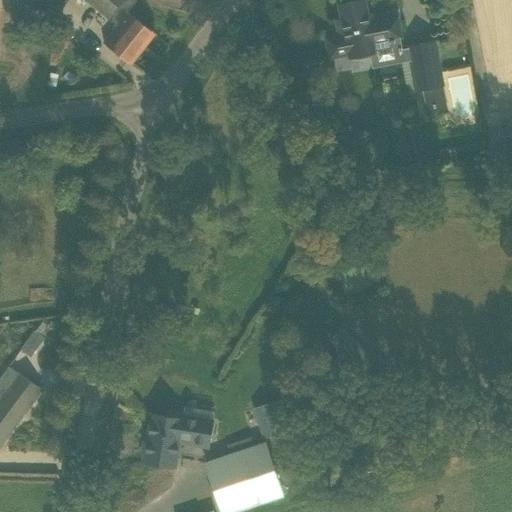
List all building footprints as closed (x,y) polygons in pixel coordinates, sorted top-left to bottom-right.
[(84,0),(85,1),(117,26),(105,42),(128,61),(152,31),(128,12),(137,1),(135,0),(84,0)] [(375,44),(396,39),(391,20),(370,25),(369,19),(364,0),(359,0),(339,4),(342,17),(345,33),(338,34),(325,37),(329,59),(348,56),(349,60),(371,55),(377,54),(375,44)] [(449,111),(439,60),(435,41),(408,46),(416,91),(423,90),(427,115),(449,111)] [(511,119),(500,119),(500,162),(511,161),(511,119)] [(329,339),(358,367),(362,371),(375,357),(342,326),(329,339)] [(8,369),(1,378),(33,402),(43,389),(20,372),(11,365),(8,369)] [(0,445),(27,409),(32,404),(33,402),(1,378),(0,379),(0,445)] [(285,398),(253,408),(264,440),(283,434),(295,430),(285,398)] [(214,424),(183,418),(152,413),(144,461),(175,466),(179,444),(210,449),(214,424)] [(206,462),(223,511),(232,511),(284,495),(266,442),(254,446),(251,437),(227,445),(230,454),(206,462)]
